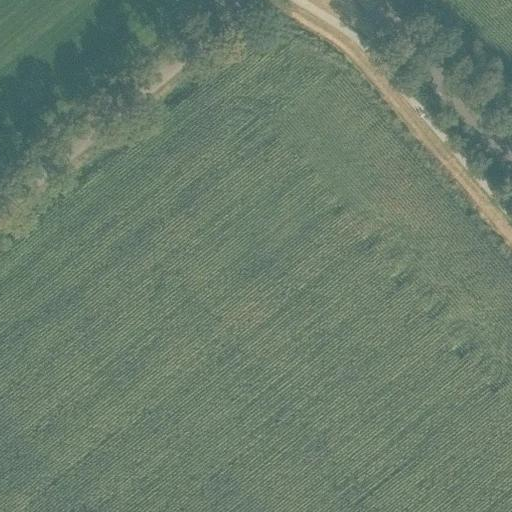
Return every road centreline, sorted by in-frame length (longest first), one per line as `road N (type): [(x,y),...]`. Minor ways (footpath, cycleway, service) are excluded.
road 1 (tertiary): [(0,208),(252,0)]
road 2 (tertiary): [(511,170),(368,0)]
